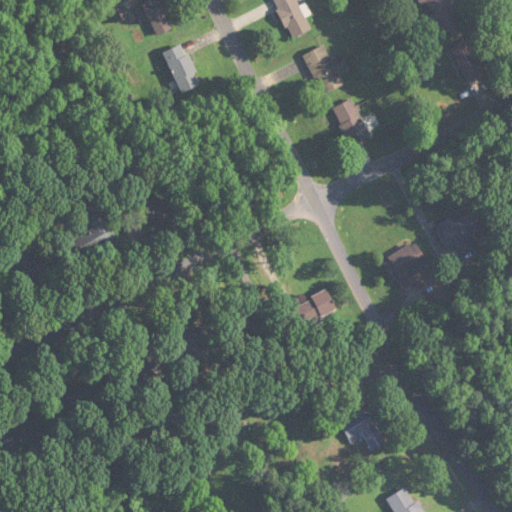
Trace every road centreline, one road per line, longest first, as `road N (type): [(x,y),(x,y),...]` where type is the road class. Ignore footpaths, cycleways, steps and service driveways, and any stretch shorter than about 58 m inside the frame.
road 1 (residential): [(495,511),(397,354),(216,0)]
road 2 (residential): [(511,102),(0,362)]
